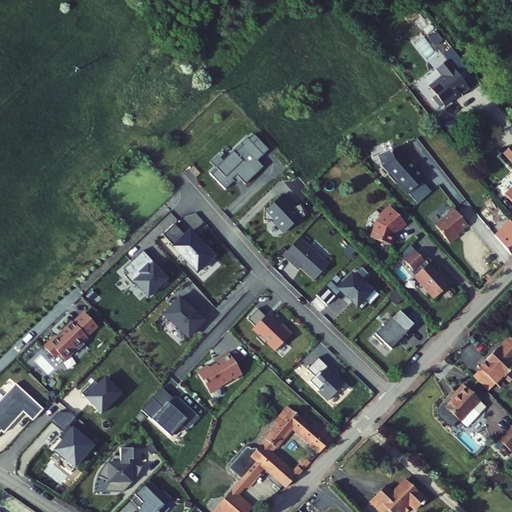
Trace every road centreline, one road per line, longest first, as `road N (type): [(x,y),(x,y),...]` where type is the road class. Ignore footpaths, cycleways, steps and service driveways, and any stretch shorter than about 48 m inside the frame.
road 1 (residential): [(391,396),(197,198)]
road 2 (residential): [(511,272),(391,396)]
road 3 (residential): [(391,396),(279,511)]
